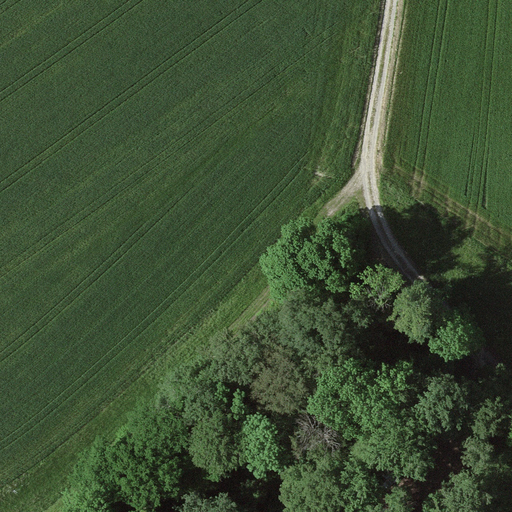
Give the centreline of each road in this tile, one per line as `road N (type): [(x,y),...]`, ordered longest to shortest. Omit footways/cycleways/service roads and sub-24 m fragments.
road 1 (track): [(58,511),(104,476),(370,172)]
road 2 (track): [(391,0),(369,206),(381,248),(416,292)]
